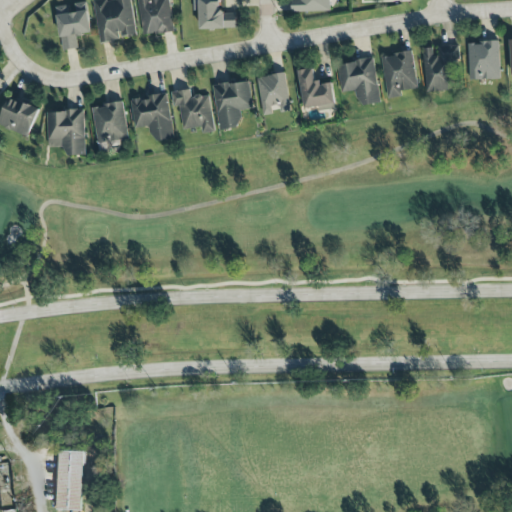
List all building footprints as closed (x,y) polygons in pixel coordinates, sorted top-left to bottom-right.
[(100,43),(121,40),(121,37),(137,35),(131,0),(104,0),(94,2),(100,43)] [(138,0),(143,36),(174,32),(169,0),(138,0)] [(200,30),(237,28),(236,13),(222,14),(221,0),(194,0),(194,11),(199,11),(200,30)] [(291,0),(292,12),(331,12),(330,0),(291,0)] [(92,34),(88,2),(56,7),(63,51),(78,49),(77,37),(92,34)] [(470,81),(500,79),(499,42),(468,43),(470,81)] [(426,93),(456,91),(454,66),(460,66),(459,45),(438,47),(439,56),(434,56),(434,48),(423,48),(426,93)] [(402,97),(401,91),(418,89),(412,51),(381,56),(388,99),(402,97)] [(338,65),(342,93),(357,91),(360,107),(381,103),(374,59),(338,65)] [(305,109),(319,107),(319,111),(336,109),(332,82),(316,84),(313,69),(299,71),(305,109)] [(291,111),(285,73),(258,78),(264,116),(273,114),(272,105),(280,104),(281,113),(291,111)] [(253,109),(250,82),(214,85),(219,130),(241,128),(239,111),(253,109)] [(209,95),(192,97),(190,90),(172,92),(174,107),(180,106),(183,130),(202,127),(203,134),(215,132),(209,95)] [(131,101),(135,129),(151,127),(153,142),(173,140),(168,93),(147,96),(147,99),(131,101)] [(0,126),(29,138),(40,109),(8,98),(0,119),(0,126)] [(125,103),(94,105),(97,147),(112,146),(112,141),(127,140),(125,103)] [(48,112),(49,147),(64,147),(64,156),(86,155),(84,110),(48,112)] [(57,511),(82,511),(84,452),(59,451),(57,511)]
